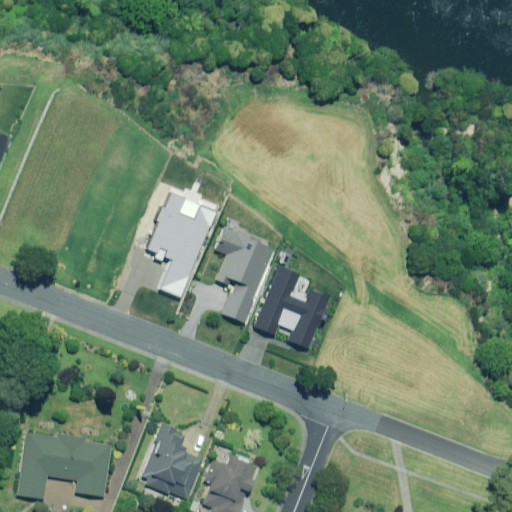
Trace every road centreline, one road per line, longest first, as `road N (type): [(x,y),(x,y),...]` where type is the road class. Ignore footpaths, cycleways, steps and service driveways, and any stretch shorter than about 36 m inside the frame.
road 1 (residential): [(333,410),(0,279)]
road 2 (residential): [(511,471),(333,410)]
